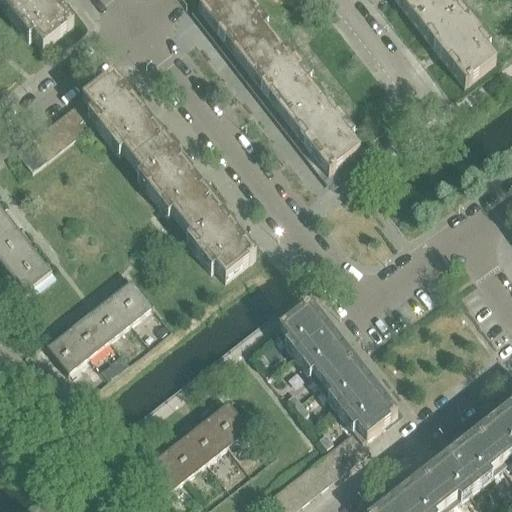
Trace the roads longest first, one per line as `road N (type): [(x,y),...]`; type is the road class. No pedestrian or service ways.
road 1 (residential): [(462,243),(359,311),(137,31)]
road 2 (residential): [(329,511),(511,368)]
road 3 (residential): [(0,139),(137,31)]
road 4 (residential): [(113,511),(53,430),(0,384)]
road 5 (residential): [(345,0),(441,123)]
